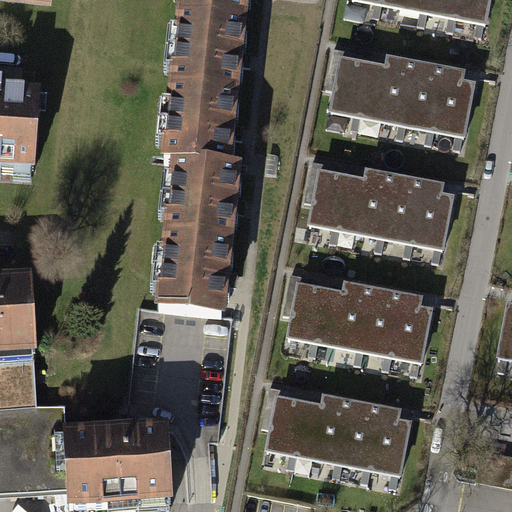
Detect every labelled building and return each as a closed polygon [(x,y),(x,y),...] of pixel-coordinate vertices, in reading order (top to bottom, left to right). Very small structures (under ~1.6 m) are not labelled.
[(177,0),(176,12),(246,20),(248,0),(177,0)] [(349,0),(349,4),(385,11),(387,0),(349,0)] [(426,19),(429,0),(387,0),(385,11),(426,19)] [(457,25),(461,0),(429,0),(426,19),(457,25)] [(461,0),(457,25),(490,31),(496,0),(461,0)] [(246,20),(176,12),(168,86),(238,94),(246,20)] [(327,117),(364,124),(375,68),(361,65),(363,58),(334,52),(327,93),(332,94),(327,117)] [(404,132),(417,65),(387,59),(385,70),(375,68),(364,124),(404,132)] [(435,138),(448,71),(417,65),(404,132),(435,138)] [(468,75),(448,71),(435,138),(468,144),(479,89),(465,87),(468,75)] [(238,94),(168,86),(160,161),(168,162),(230,169),(238,94)] [(0,172),(31,174),(37,93),(0,89),(0,172)] [(232,245),(240,170),(230,169),(168,162),(160,237),(232,245)] [(305,229),(342,236),(353,180),(340,178),(341,172),(312,167),(305,205),(310,206),(305,229)] [(382,244),(395,177),(365,172),(363,182),(353,180),(342,236),(382,244)] [(413,250),(426,183),(395,177),(382,244),(413,250)] [(446,187),(426,183),(413,250),(446,257),(457,202),(443,199),(446,187)] [(223,319),(232,245),(160,237),(152,311),(223,319)] [(0,360),(34,359),(30,278),(0,279),(0,360)] [(284,342),(321,349),(331,293),(318,291),(319,285),(291,280),(283,318),(288,319),(284,342)] [(361,357),(374,290),(344,285),(342,295),(331,293),(321,349),(361,357)] [(392,363),(405,296),(374,290),(361,357),(392,363)] [(424,300),(405,296),(392,363),(425,370),(436,315),(422,312),(424,300)] [(511,367),(511,310),(508,310),(498,365),(511,367)] [(0,418),(37,416),(34,359),(0,360),(0,418)] [(261,458),(298,465),(310,405),(297,402),(298,397),(270,391),(261,431),(267,432),(261,458)] [(338,473),(353,400),(323,394),(321,407),(310,405),(298,465),(338,473)] [(369,480),(384,406),(353,400),(338,473),(369,480)] [(404,410),(384,406),(369,480),(402,486),(415,425),(401,422),(404,410)] [(37,416),(0,418),(0,502),(62,499),(59,435),(58,415),(37,416)] [(88,511),(172,508),(167,429),(59,435),(62,499),(63,511),(88,511)] [(511,492),(511,459),(482,454),(476,485),(511,492)]
